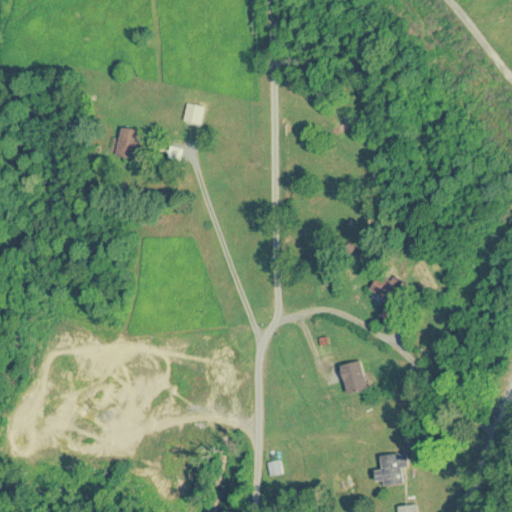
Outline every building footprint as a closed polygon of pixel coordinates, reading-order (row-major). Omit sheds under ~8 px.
[(184,121),(200,125),(205,107),(189,103),(184,121)] [(144,131),(123,126),(116,156),(138,161),(144,131)] [(182,149),(171,148),(171,157),(182,158),(182,149)] [(391,302),(399,286),(379,275),(370,291),(391,302)] [(369,388),(360,360),(340,366),(349,394),(369,388)] [(381,456),(383,471),(376,472),(378,486),(405,483),(403,469),(409,468),(408,453),(381,456)] [(269,463),(272,476),(284,472),(280,460),(269,463)]
